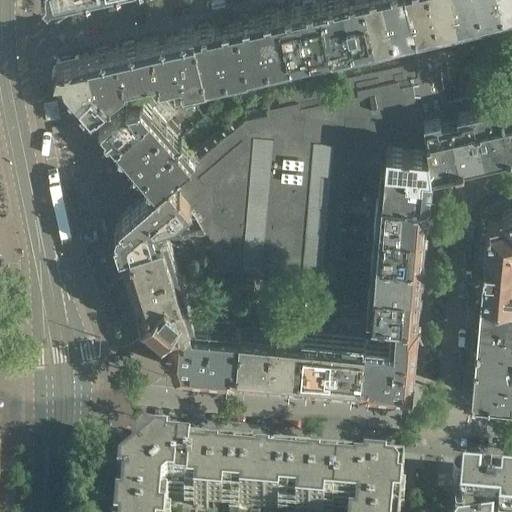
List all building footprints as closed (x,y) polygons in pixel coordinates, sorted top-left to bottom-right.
[(331,47),(320,0),(307,0),(299,2),(311,57),(320,55),(319,50),(331,47)] [(353,48),(342,0),(320,0),(331,47),(342,44),(343,50),(353,48)] [(372,37),(363,0),(342,0),(353,48),(362,45),(361,40),(372,37)] [(395,38),(386,0),(363,0),(372,37),(385,34),(386,40),(395,38)] [(415,28),(408,0),(386,0),(395,38),(405,36),(404,30),(415,28)] [(437,23),(431,0),(408,0),(415,28),(416,33),(425,31),(424,25),(437,23)] [(459,23),(454,0),(431,0),(437,23),(449,20),(450,25),(459,23)] [(479,13),(476,0),(454,0),(459,23),(469,21),(467,16),(479,13)] [(503,13),(500,0),(476,0),(479,13),(493,10),(494,15),(503,13)] [(511,5),(511,0),(500,0),(503,13),(511,11),(511,8),(511,5)] [(311,57),(299,2),(277,7),(288,57),(300,54),(302,59),(311,57)] [(288,57),(277,7),(255,12),(268,67),(277,65),(276,59),(288,57)] [(268,67),(255,12),(235,17),(246,66),(257,64),(259,69),(268,67)] [(246,66),(235,17),(215,21),(226,77),(236,74),(235,69),(246,66)] [(226,77),(215,21),(194,26),(205,76),(216,73),(217,79),(226,77)] [(205,76),(194,26),(173,31),(184,83),(185,86),(194,84),(193,79),(205,76)] [(184,83),(173,31),(151,36),(158,67),(159,73),(160,76),(172,73),(174,85),(184,83)] [(158,67),(151,36),(116,44),(123,75),(158,67)] [(123,75),(116,44),(86,51),(93,78),(106,93),(125,77),(123,75)] [(441,64),(437,49),(412,54),(415,70),(441,64)] [(106,93),(93,78),(86,51),(57,57),(54,67),(88,108),(97,119),(110,107),(101,97),(106,93)] [(429,197),(432,164),(435,163),(418,84),(415,70),(412,54),(293,78),(298,98),(241,112),(191,154),(154,186),(118,217),(114,230),(119,246),(162,233),(166,231),(205,239),(217,274),(218,271),(340,283),(340,278),(375,281),(377,252),(343,248),(348,189),(382,192),(382,193),(428,197),(429,197)] [(161,81),(160,76),(159,73),(144,76),(145,85),(161,81)] [(461,158),(452,117),(442,79),(418,84),(435,163),(461,158)] [(112,135),(153,101),(154,100),(146,90),(140,95),(134,87),(110,107),(97,119),(112,135)] [(511,145),(511,95),(508,96),(509,104),(500,106),(509,147),(511,145)] [(60,116),(57,100),(52,101),(43,102),(46,119),(56,117),(60,116)] [(126,152),(163,121),(158,115),(162,112),(153,101),(112,135),(126,152)] [(201,116),(211,108),(210,101),(192,105),(201,116)] [(509,147),(500,106),(490,108),(489,101),(458,108),(459,115),(452,117),(461,158),(509,147)] [(140,168),(177,137),(163,121),(126,152),(140,168)] [(154,186),(191,154),(177,137),(140,168),(154,186)] [(422,256),(428,197),(382,193),(377,252),(422,256)] [(511,207),(501,210),(502,216),(487,219),(483,259),(511,262),(511,207)] [(180,293),(171,263),(162,233),(119,246),(138,306),(180,293)] [(417,315),(422,256),(377,252),(375,281),(373,311),(394,313),(417,315)] [(511,298),(511,262),(483,259),(480,295),(511,298)] [(188,320),(180,293),(138,306),(138,307),(143,322),(154,331),(169,333),(174,333),(175,325),(189,322),(188,320)] [(511,298),(480,295),(478,319),(501,321),(500,327),(511,327),(511,298)] [(412,390),(418,316),(417,315),(394,313),(392,342),(393,342),(389,388),(412,390)] [(511,345),(511,327),(500,327),(501,321),(478,319),(474,357),(504,360),(505,345),(511,345)] [(235,374),(239,327),(237,327),(237,329),(195,324),(188,320),(189,322),(175,325),(174,333),(169,333),(168,348),(174,368),(235,374)] [(297,378),(301,333),(239,327),(235,374),(236,374),(236,372),(297,378)] [(358,384),(362,339),(301,333),(297,378),(358,384)] [(389,388),(393,342),(392,342),(362,339),(358,384),(358,385),(389,388)] [(131,360),(130,353),(122,355),(124,361),(131,360)] [(504,398),(507,367),(504,361),(504,360),(474,357),(471,395),(504,398)] [(182,496),(186,452),(154,449),(119,479),(116,511),(123,511),(160,511),(162,499),(167,495),(182,496)] [(287,505),(291,462),(219,455),(186,452),(182,496),(194,497),(193,507),(229,511),(244,511),(277,511),(279,505),(287,505)] [(333,511),(334,509),(337,466),(291,462),(287,505),(296,506),(295,511),(333,511)] [(400,511),(404,472),(337,466),(334,509),(356,511),(400,511)] [(511,511),(511,481),(462,477),(462,478),(458,478),(455,480),(453,483),(453,487),(454,491),(452,511),(511,511)]
